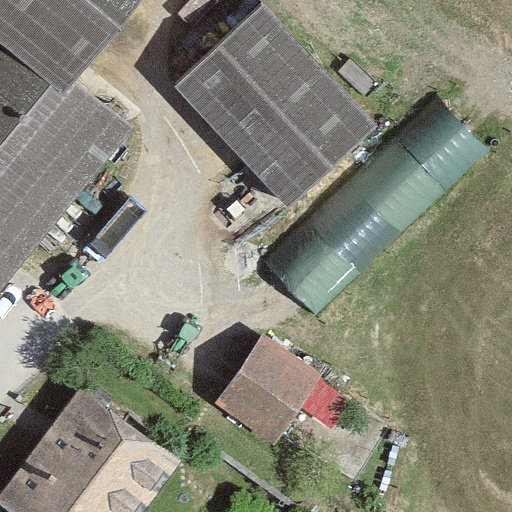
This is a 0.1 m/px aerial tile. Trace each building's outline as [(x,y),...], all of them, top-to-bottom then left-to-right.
[(0,0),(0,18),(79,78),(139,0),(0,0)] [(395,115),(284,0),(252,0),(170,79),(296,209),(395,115)] [(0,33),(0,307),(133,137),(0,33)] [(459,204),(408,147),(277,264),(328,321),(459,204)] [(336,387),(258,332),(214,394),(291,449),(336,387)] [(141,511),(175,461),(72,393),(0,500),(0,502),(15,511),(141,511)]
